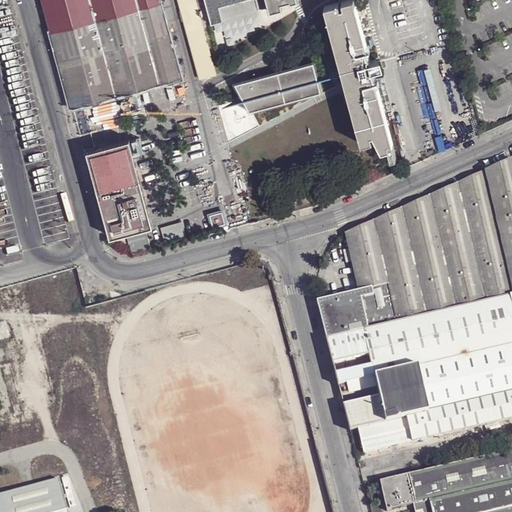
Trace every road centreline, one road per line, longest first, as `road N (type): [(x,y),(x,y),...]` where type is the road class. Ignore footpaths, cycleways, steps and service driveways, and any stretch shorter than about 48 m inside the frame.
road 1 (unclassified): [(283,234),(138,273),(107,264),(96,253),(27,0)]
road 2 (unclassified): [(351,511),(283,234)]
road 3 (unclassified): [(511,139),(283,234)]
